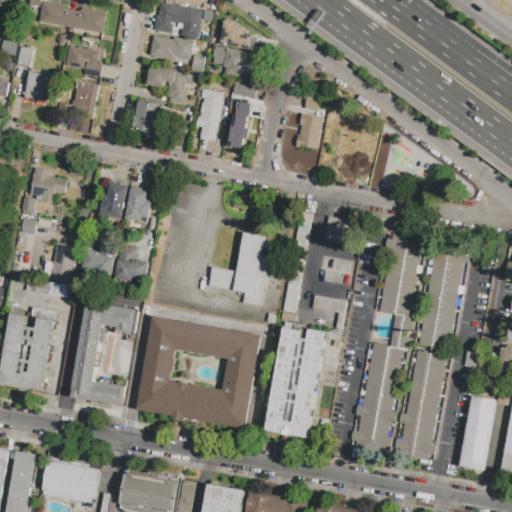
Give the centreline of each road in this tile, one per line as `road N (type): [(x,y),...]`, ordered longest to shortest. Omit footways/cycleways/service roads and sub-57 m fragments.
road 1 (residential): [(511,509),(0,417)]
road 2 (residential): [(0,130),(511,219)]
road 3 (residential): [(242,0),(511,201)]
road 4 (motorway): [(316,0),(511,147)]
road 5 (residential): [(114,150),(141,0)]
road 6 (residential): [(262,176),(296,39)]
